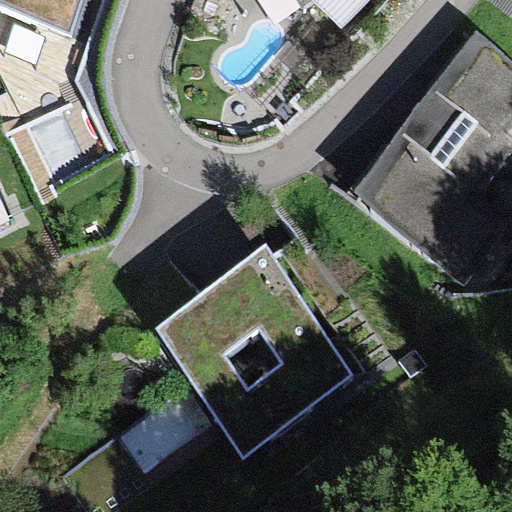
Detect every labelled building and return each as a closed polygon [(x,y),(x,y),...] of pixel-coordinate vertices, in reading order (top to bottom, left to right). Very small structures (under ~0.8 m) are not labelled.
[(0,0),(0,17),(71,40),(84,0),(0,0)] [(362,0),(297,0),(335,32),(362,0)] [(511,79),(473,50),(357,203),(468,286),(511,227),(511,79)] [(48,132),(71,180),(117,157),(94,110),(48,132)] [(0,226),(13,220),(0,191),(0,226)] [(159,346),(238,463),(345,390),(266,274),(159,346)] [(134,476),(113,445),(65,478),(86,509),(134,476)]
